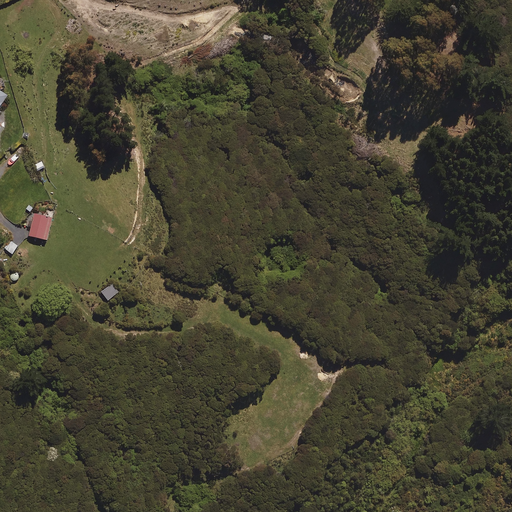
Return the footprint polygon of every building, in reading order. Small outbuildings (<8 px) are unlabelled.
[(0,121),(0,108),(8,96),(0,90),(0,130),(2,128),(0,126),(0,121)] [(46,169),(43,161),(34,165),(38,172),(46,169)] [(47,208),(45,217),(53,219),(55,210),(47,208)] [(53,219),(45,217),(35,214),(30,236),(47,240),(53,219)] [(109,301),(119,292),(112,284),(102,292),(109,301)]
